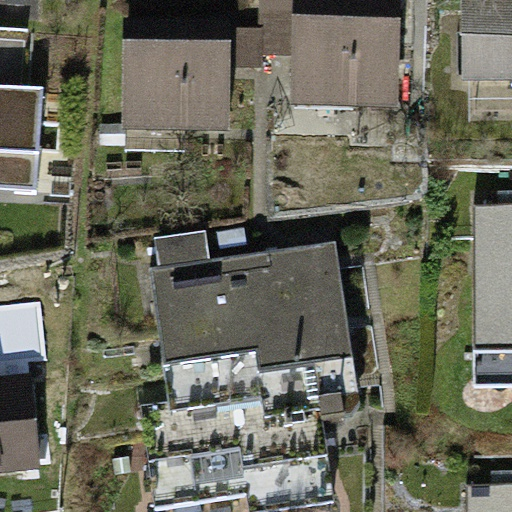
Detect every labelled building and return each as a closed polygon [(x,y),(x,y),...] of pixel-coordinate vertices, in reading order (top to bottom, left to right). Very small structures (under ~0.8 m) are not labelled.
[(511,1),(473,1),(473,78),(511,77),(511,1)] [(401,4),(266,2),(266,20),(265,35),(300,35),(300,93),(359,94),(359,104),(400,104),(401,4)] [(233,29),(133,27),(132,117),(189,118),(189,128),(230,129),(231,66),(265,67),(265,35),(266,20),(233,20),(233,29)] [(0,73),(35,72),(33,36),(0,37),(0,73)] [(0,192),(40,195),(46,92),(0,89),(0,192)] [(511,207),(478,207),(478,296),(511,296),(511,207)] [(167,261),(208,255),(206,237),(164,243),(167,261)] [(153,270),(160,319),(334,293),(328,247),(153,270)] [(160,319),(168,372),(342,345),(334,293),(160,319)] [(511,296),(478,296),(479,378),(485,378),(485,374),(511,378),(511,296)] [(168,372),(172,406),(178,447),(326,426),(348,423),(343,403),(351,401),(342,345),(168,372)] [(32,383),(0,386),(0,469),(41,465),(32,383)] [(178,447),(172,406),(144,410),(159,511),(276,511),(337,503),(326,426),(178,447)] [(511,511),(511,487),(471,488),(471,511),(511,511)]
